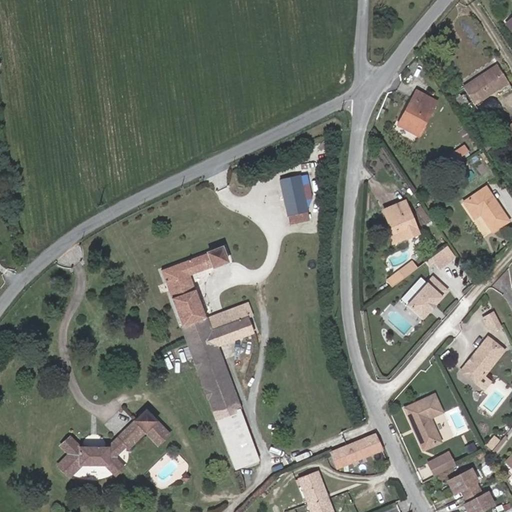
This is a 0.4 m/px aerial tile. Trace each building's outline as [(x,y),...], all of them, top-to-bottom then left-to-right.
[(508,82),(497,65),(463,88),(474,104),(508,82)] [(417,136),(436,102),(416,91),(407,107),(409,109),(404,117),(402,116),(397,125),(417,136)] [(454,157),(469,152),(466,144),(458,147),(459,151),(453,153),(454,157)] [(308,172),(280,178),(290,224),(311,219),(306,198),(314,196),(308,172)] [(444,191),(440,183),(432,188),(437,196),(444,191)] [(509,221),(485,187),(463,202),(474,218),(480,214),(492,232),(509,221)] [(418,234),(404,201),(383,210),(390,227),(392,234),(389,235),(393,243),(407,237),(407,238),(418,234)] [(455,257),(446,245),(429,258),(433,262),(438,269),(455,257)] [(221,247),(208,251),(213,264),(226,260),(221,247)] [(162,269),(167,283),(190,274),(196,271),(213,264),(208,251),(162,269)] [(403,278),(417,267),(412,261),(398,271),(403,278)] [(167,283),(178,314),(202,306),(190,274),(167,283)] [(435,304),(442,297),(441,297),(447,290),(432,277),(407,305),(422,319),(429,312),(428,311),(434,304),(435,304)] [(218,347),(202,306),(178,314),(207,388),(230,378),(218,347)] [(243,307),(208,321),(213,331),(219,329),(248,319),(243,307)] [(501,326),(494,312),(482,318),(487,327),(495,330),(501,326)] [(213,331),(218,347),(253,334),(248,319),(219,329),(213,331)] [(483,376),(504,351),(487,337),(461,371),(477,384),(483,376)] [(489,381),(483,376),(477,384),(483,389),(489,381)] [(230,378),(207,388),(239,470),(262,461),(230,378)] [(441,442),(430,418),(442,412),(434,394),(404,408),(423,450),(441,442)] [(149,412),(138,423),(148,434),(161,447),(172,437),(149,412)] [(138,423),(120,440),(128,449),(130,451),(148,434),(138,423)] [(386,449),(379,434),(336,452),(342,467),(386,449)] [(489,460),(508,438),(505,435),(486,457),(489,460)] [(491,449),(498,440),(494,436),(487,445),(491,449)] [(119,457),(128,449),(120,440),(112,449),(82,449),(72,439),(63,448),(71,456),(60,468),(72,480),(84,468),(110,468),(118,478),(126,470),(119,461),(119,457)] [(479,449),(475,442),(468,445),(471,453),(479,449)] [(454,467),(447,453),(443,456),(450,469),(454,467)] [(450,469),(443,456),(429,463),(435,476),(450,469)] [(475,482),(477,481),(471,469),(447,481),(453,493),(460,490),(464,496),(479,489),(475,482)] [(303,481),(314,511),(336,511),(321,473),(303,481)] [(467,511),(479,511),(493,505),(487,493),(482,495),(479,489),(464,496),(467,503),(464,505),(467,511)]
